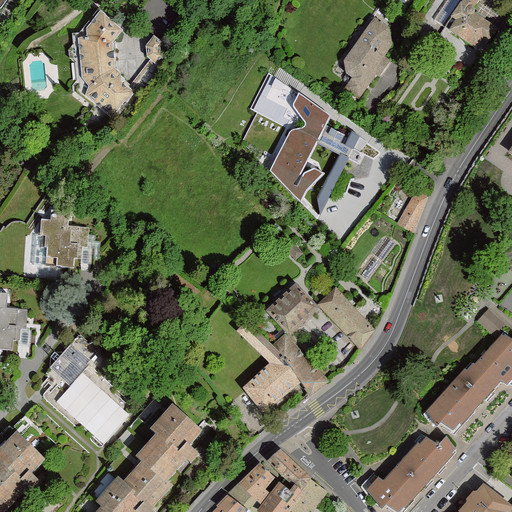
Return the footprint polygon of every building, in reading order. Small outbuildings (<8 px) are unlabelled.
[(29,6),(20,0),(10,0),(0,16),(0,37),(7,42),(29,6)] [(0,0),(0,11),(8,0),(0,0)] [(473,9),(479,0),(465,0),(452,17),(458,21),(451,31),(477,49),(483,39),(488,43),(497,30),(474,14),(475,12),(474,10),(473,9)] [(120,28),(98,8),(78,31),(71,32),(72,44),(68,49),(69,57),(74,62),(76,79),(77,92),(94,106),(96,103),(112,114),(123,100),(127,100),(133,92),(122,83),(125,80),(113,69),(110,40),(120,28)] [(388,28),(374,18),(344,61),(345,73),(353,78),(345,90),(359,98),(377,74),(381,77),(392,63),(382,56),(390,44),(388,28)] [(152,59),(157,64),(163,56),(159,52),(159,46),(161,42),(153,36),(146,45),(147,55),(152,59)] [(330,116),(299,92),(298,92),(297,96),(294,102),(294,104),(294,106),(305,122),(305,124),(304,126),(301,126),(294,129),(291,130),(270,170),(301,202),(307,190),(325,173),(314,168),(304,172),(303,176),(301,174),(317,142),(339,153),(317,197),(320,215),(349,158),(360,164),(365,154),(353,148),(360,136),(352,130),(344,145),(341,143),(345,135),(326,125),(330,116)] [(416,192),(398,224),(413,234),(428,198),(416,192)] [(72,228),(72,212),(54,212),(53,222),(43,222),(41,238),(48,238),(47,249),(50,249),(49,260),(60,260),(59,269),(78,269),(77,258),(84,258),(84,264),(93,265),(94,236),(85,236),(86,228),(72,228)] [(363,352),(377,330),(339,289),(320,306),(300,284),(270,313),(288,333),(276,347),(253,323),(241,334),(272,365),(245,390),(267,416),(304,386),(314,397),(332,383),(293,339),(323,311),(363,352)] [(9,310),(9,294),(0,293),(0,350),(15,351),(14,339),(21,340),(21,345),(30,346),(31,318),(22,318),(23,309),(9,310)] [(504,325),(488,312),(478,324),(494,337),(504,325)] [(83,336),(52,370),(70,386),(101,352),(83,336)] [(511,341),(505,337),(478,368),(476,366),(428,415),(441,430),(444,424),(457,435),(505,384),(510,389),(511,386),(511,341)] [(199,430),(176,409),(155,433),(161,438),(140,460),(147,466),(128,486),(122,481),(101,504),(107,510),(104,511),(135,511),(136,511),(137,511),(153,511),(150,508),(171,485),(165,480),(185,458),(192,463),(199,455),(187,444),(199,430)] [(0,511),(27,485),(33,491),(41,484),(29,472),(43,458),(21,436),(0,456),(0,460),(4,465),(0,468),(0,511)] [(405,511),(459,453),(449,439),(444,446),(427,437),(387,483),(373,476),(363,490),(381,511),(386,511),(391,507),(396,511),(405,511)] [(312,511),(316,511),(328,494),(313,482),(278,452),(268,463),(299,489),(294,494),(284,485),(263,511),(312,511)] [(277,481),(261,466),(232,496),(250,511),(258,511),(273,496),(269,493),(277,481)] [(511,511),(511,508),(485,486),(463,511),(511,511)] [(246,511),(229,500),(219,510),(217,511),(246,511)]
